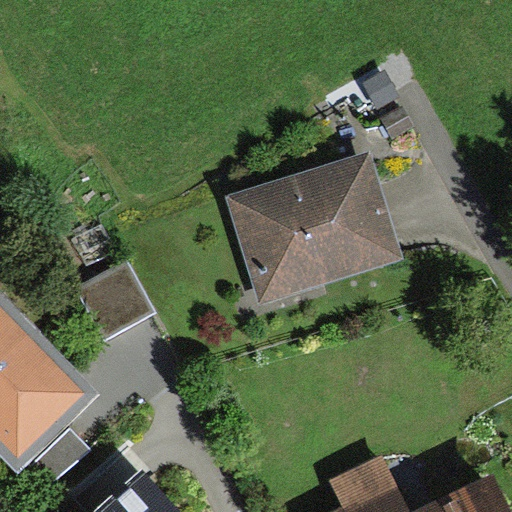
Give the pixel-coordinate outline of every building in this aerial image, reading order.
[(370,154),(228,197),(260,303),(403,259),(370,154)] [(104,345),(159,323),(136,265),(82,287),(104,345)] [(0,444),(14,459),(81,393),(0,310),(0,444)] [(333,482),(346,507),(336,511),(511,511),(511,510),(494,474),(417,511),(410,511),(383,457),(333,482)] [(167,511),(136,478),(99,511),(167,511)]
